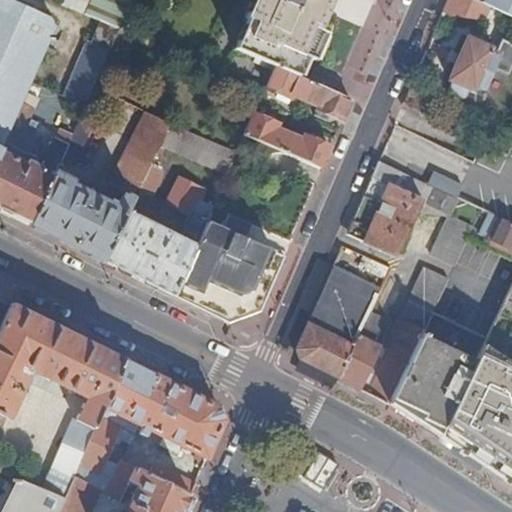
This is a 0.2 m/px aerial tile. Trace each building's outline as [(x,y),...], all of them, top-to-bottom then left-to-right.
[(0,0),(0,149),(2,150),(22,102),(32,80),(55,27),(51,17),(11,0),(0,0)] [(84,12),(89,0),(66,0),(65,4),(84,12)] [(119,26),(130,0),(89,0),(84,12),(101,19),(119,26)] [(323,0),(251,0),(244,17),(246,18),(233,47),(274,65),(292,73),(300,53),(307,56),(319,30),(312,27),(323,0)] [(480,2),(475,0),(447,0),(442,13),(484,19),(489,7),(480,2)] [(511,0),(480,0),(480,2),(489,7),(511,17),(511,0)] [(109,50),(119,26),(101,19),(91,42),(109,50)] [(452,82),(448,90),(448,91),(448,92),(449,92),(450,93),(462,99),(463,99),(464,99),(465,99),(466,98),(469,90),(472,91),(474,87),(485,92),(495,70),(508,76),(511,65),(511,44),(501,40),(496,52),(467,38),(449,80),(452,82)] [(94,84),(109,50),(91,42),(87,41),(65,94),(86,103),(94,84)] [(317,108),(342,119),(350,99),(292,73),(274,65),(265,85),(291,97),(292,93),(319,104),(317,108)] [(119,98),(94,84),(86,103),(73,132),(62,158),(76,164),(100,108),(111,112),(119,98)] [(2,150),(33,164),(42,142),(31,137),(35,127),(28,123),(34,107),(22,102),(2,150)] [(119,206),(128,211),(152,164),(161,145),(172,124),(147,112),(112,182),(123,187),(125,194),(119,206)] [(253,112),(245,132),(321,166),(330,146),(305,136),(303,140),(275,128),(277,123),(253,112)] [(236,151),(172,124),(161,145),(227,173),(236,151)] [(42,169),(53,173),(55,174),(62,158),(73,132),(60,127),(57,136),(55,135),(46,154),(48,155),(42,169)] [(53,173),(42,169),(33,164),(2,150),(0,153),(0,207),(6,211),(31,223),(53,173)] [(428,186),(377,162),(371,177),(423,202),(445,212),(449,215),(451,216),(457,200),(456,200),(428,186)] [(128,211),(104,260),(140,278),(174,295),(207,218),(213,204),(201,199),(205,190),(181,178),(167,203),(197,218),(188,241),(142,218),(153,195),(152,194),(163,174),(161,168),(152,164),(128,211)] [(433,172),(428,186),(456,200),(463,186),(433,172)] [(128,211),(119,206),(99,196),(97,198),(69,185),(70,181),(55,174),(53,173),(31,223),(65,240),(104,260),(128,211)] [(423,202),(371,177),(352,222),(353,237),(396,256),(419,211),(423,202)] [(445,212),(423,202),(419,211),(443,215),(445,212)] [(207,218),(174,295),(215,315),(228,322),(260,309),(284,252),(249,237),(238,233),(244,217),(230,211),(224,226),(207,218)] [(474,226),(451,216),(449,215),(431,256),(456,267),(474,226)] [(255,222),(244,217),(238,233),(249,237),(255,222)] [(511,225),(501,221),(491,243),(511,252),(511,225)] [(381,290),(332,268),(297,349),(301,358),(338,378),(369,314),(381,290)] [(418,282),(443,293),(449,280),(424,269),(418,282)] [(391,405),(433,314),(443,293),(418,282),(401,320),(396,325),(369,314),(338,378),(361,390),(391,405)] [(511,283),(485,340),(438,436),(483,465),(511,484),(511,283)] [(97,346),(13,304),(0,331),(0,424),(5,427),(28,379),(34,381),(33,383),(56,394),(60,385),(89,398),(79,420),(77,419),(48,479),(0,458),(0,470),(23,480),(66,499),(76,475),(81,464),(126,360),(97,346)] [(438,436),(485,340),(433,314),(391,405),(412,419),(438,436)] [(221,407),(126,360),(81,464),(102,473),(115,442),(119,444),(122,437),(131,442),(135,434),(122,427),(126,417),(139,424),(138,428),(143,432),(146,427),(166,438),(164,442),(171,446),(174,442),(205,457),(209,459),(225,421),(221,407)] [(325,492),(340,469),(318,456),(304,478),(325,492)] [(122,500),(134,499),(136,498),(141,485),(132,480),(137,469),(122,460),(106,491),(116,496),(122,500)] [(192,498),(197,485),(193,483),(157,464),(154,466),(149,475),(192,498)] [(92,511),(103,489),(76,475),(66,499),(60,511),(186,511),(192,498),(149,475),(137,469),(132,480),(141,485),(136,498),(134,499),(128,511),(92,511)] [(60,511),(66,499),(23,480),(8,511),(60,511)] [(121,504),(122,500),(116,496),(114,503),(117,505),(121,504)]
